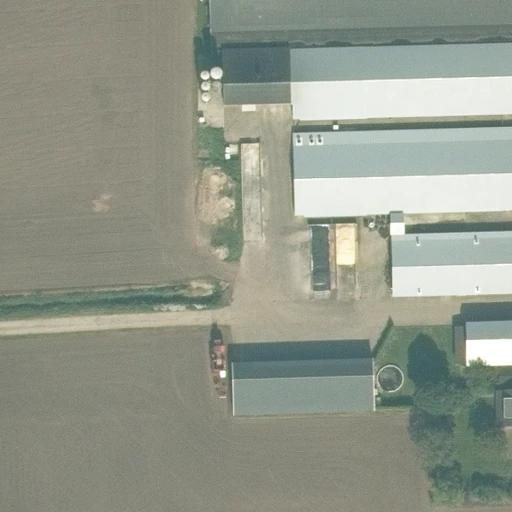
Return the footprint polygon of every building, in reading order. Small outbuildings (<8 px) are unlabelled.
[(511,0),(208,0),(210,53),(220,53),(290,51),(511,45),(511,0)] [(291,105),(292,120),(508,115),(511,114),(511,45),(290,51),(291,105)] [(291,105),(290,51),(220,53),(222,107),(291,105)] [(511,142),(292,148),(294,217),(511,211),(511,142)] [(355,223),(312,224),(314,287),(357,286),(355,223)] [(392,297),(511,294),(511,233),(390,237),(392,297)] [(511,324),(468,325),(469,367),(511,366),(511,324)] [(378,360),(236,360),(236,411),(378,411),(378,360)] [(511,367),(499,368),(499,388),(511,388),(511,367)] [(511,394),(497,394),(497,427),(511,427),(511,394)]
